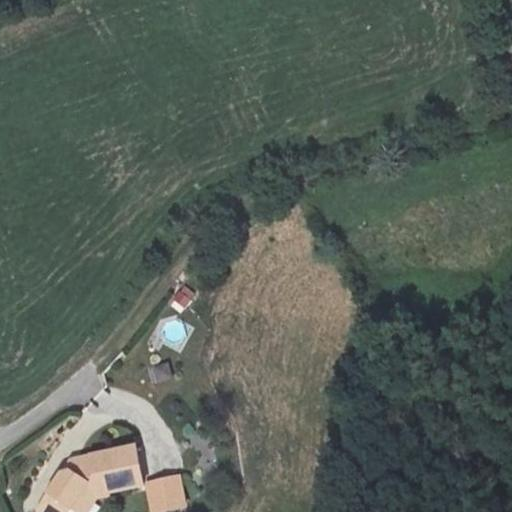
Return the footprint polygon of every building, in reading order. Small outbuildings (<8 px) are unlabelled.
[(176,305),(191,307),(194,288),(178,286),(176,305)] [(166,342),(183,344),(185,321),(169,320),(166,342)] [(170,362),(151,367),(155,383),(174,378),(170,362)] [(140,491),(135,456),(79,465),(71,477),(61,479),(37,511),(69,511),(80,498),(91,505),(105,502),(105,497),(140,491)] [(176,511),(172,486),(143,491),(146,511),(176,511)]
